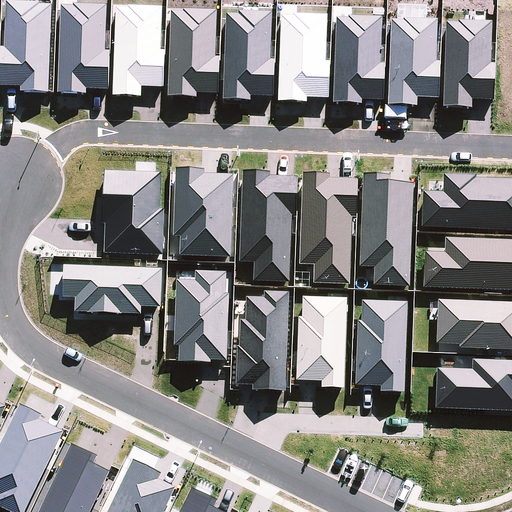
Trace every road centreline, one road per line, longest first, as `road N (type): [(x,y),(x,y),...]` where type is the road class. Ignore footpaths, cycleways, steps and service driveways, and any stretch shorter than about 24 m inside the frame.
road 1 (residential): [(511,144),(89,128),(14,181)]
road 2 (residential): [(367,511),(45,354),(20,334),(0,273)]
